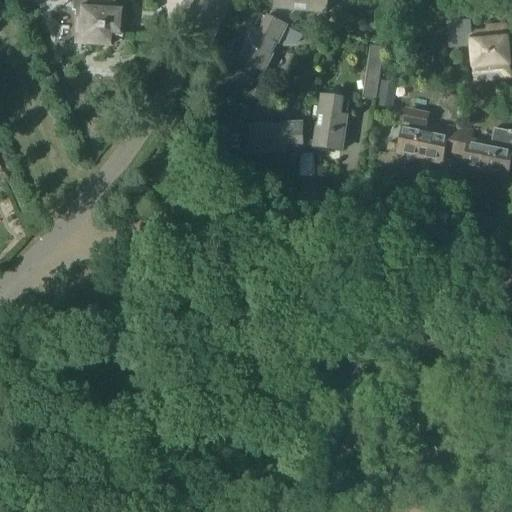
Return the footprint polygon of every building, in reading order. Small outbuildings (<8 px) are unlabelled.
[(79,11),(77,44),(110,47),(111,36),(119,36),(121,7),(112,7),(112,0),(73,0),(73,10),(79,11)] [(276,10),(302,12),(325,15),(326,0),(277,0),(276,9),(276,10)] [(240,61),(264,73),(277,46),(280,47),(283,48),(286,48),(289,48),(292,47),(295,46),(297,45),(300,43),(301,40),(303,38),(292,32),(302,12),(276,10),(271,21),(262,16),(240,61)] [(471,31),(470,21),(446,23),(448,47),(472,45),(471,31)] [(506,38),(505,28),(505,27),(488,29),(488,32),(472,34),(471,31),(472,45),(476,81),(509,78),(508,68),(510,65),(510,57),(507,55),(507,51),(509,48),(508,40),(506,38)] [(376,102),(385,50),(372,47),(362,100),(376,102)] [(393,106),(396,86),(381,84),(378,104),(393,106)] [(318,125),(314,148),(342,152),(349,103),(320,99),(318,125)] [(455,155),(460,129),(449,126),(447,136),(440,135),(441,127),(426,124),(428,116),(407,112),(398,155),(441,164),(443,153),(455,155)] [(302,148),(314,148),(318,125),(251,127),(252,155),(302,153),(302,148)] [(463,169),(497,176),(506,178),(511,152),(511,134),(494,131),(491,146),(469,141),(471,131),(460,129),(455,155),(466,157),(463,169)]
